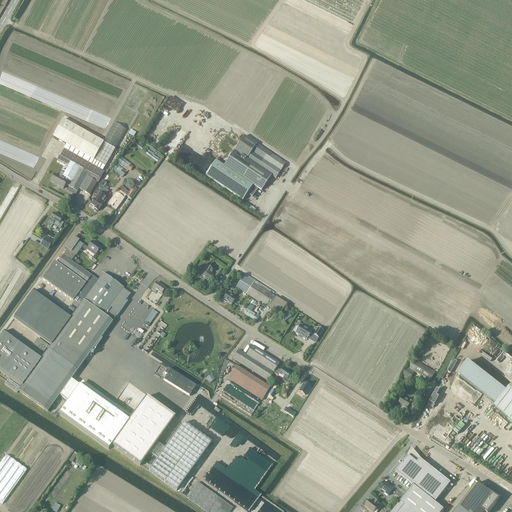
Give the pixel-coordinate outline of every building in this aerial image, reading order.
[(104,143),(104,142),(74,126),(63,119),(53,138),(93,161),(94,161),(105,167),(115,149),(104,143)] [(252,197),(258,189),(261,191),(271,176),(276,179),(286,164),(256,144),(244,136),(224,166),(216,160),(205,176),(242,201),(247,194),(252,197)] [(104,172),(73,154),(64,149),(60,157),(70,162),(62,176),(63,177),(62,179),(60,183),(59,182),(57,186),(63,189),(66,185),(69,187),(69,188),(77,192),(79,189),(90,195),(97,183),(98,183),(104,172)] [(130,164),(131,163),(122,156),(116,163),(126,171),(127,172),(128,171),(130,172),(133,167),(130,165),(131,165),(130,164)] [(62,179),(63,177),(62,176),(70,162),(60,157),(58,160),(64,164),(60,172),(61,172),(59,176),(54,174),(50,182),(57,186),(59,182),(60,183),(62,179)] [(126,172),(125,171),(123,169),(117,165),(113,170),(119,175),(122,178),(126,172)] [(98,212),(103,205),(104,202),(103,201),(106,198),(104,196),(107,191),(107,190),(108,188),(105,185),(106,183),(101,179),(98,184),(99,185),(93,193),(97,196),(91,204),(95,208),(94,209),(98,212)] [(121,186),(118,190),(107,205),(115,211),(124,198),(126,196),(132,200),(138,190),(133,187),(129,192),(125,190),(126,189),(121,186)] [(50,219),(47,224),(52,226),(53,225),(60,229),(64,223),(61,221),(62,218),(54,213),(50,219)] [(79,252),(82,248),(84,245),(79,241),(73,237),(65,248),(67,250),(76,256),(79,252)] [(48,250),(52,244),(45,239),(41,245),(48,250)] [(84,245),(82,248),(86,251),(87,250),(95,256),(98,252),(99,252),(100,253),(101,252),(102,251),(102,250),(101,249),(100,248),(101,248),(92,241),(87,248),(84,245)] [(76,256),(67,250),(57,263),(55,262),(42,279),(73,301),(72,305),(78,309),(77,310),(71,305),(68,309),(74,313),(72,317),(34,290),(13,319),(51,346),(50,348),(38,339),(33,345),(44,353),(46,349),(48,350),(42,358),(4,331),(0,337),(0,371),(21,387),(19,391),(48,412),(60,395),(68,400),(59,413),(109,449),(111,445),(140,465),(152,449),(160,455),(148,471),(176,492),(188,475),(194,467),(212,443),(183,423),(166,447),(157,441),(175,417),(147,396),(129,419),(71,378),(113,322),(114,323),(135,294),(126,288),(125,289),(103,273),(98,280),(71,261),(76,256)] [(213,275),(212,274),(214,270),(207,265),(204,268),(203,267),(202,269),(201,268),(199,268),(197,271),(198,272),(199,273),(198,274),(209,282),(213,275)] [(243,276),(236,288),(246,294),(253,299),(256,301),(266,307),(266,308),(269,309),(279,316),(287,305),(276,298),(272,295),(274,293),(255,281),(245,274),(243,276)] [(157,291),(161,294),(165,288),(156,282),(151,290),(155,293),(157,291)] [(236,299),(227,293),(223,299),(222,301),(225,303),(226,301),(231,305),(236,299)] [(242,306),(239,311),(256,322),(259,317),(251,312),(254,307),(250,305),(247,309),(242,306)] [(289,313),(282,318),(284,321),(291,317),(289,313)] [(303,326),(298,323),(296,326),(298,328),(295,333),(306,340),(311,332),(302,327),(303,326)] [(318,328),(314,335),(313,334),(313,335),(314,335),(318,337),(318,338),(319,338),(318,338),(323,331),(318,327),(317,328),(318,328)] [(290,377),(289,377),(291,374),(282,368),(281,371),(277,368),(279,364),(252,346),(246,355),(238,350),(233,359),(268,381),(273,373),(277,376),(278,374),(283,377),(282,380),(282,381),(287,383),(288,383),(291,379),(290,377)] [(412,359),(402,376),(409,381),(414,372),(429,382),(435,373),(432,371),(424,366),(412,359)] [(458,374),(496,404),(494,406),(511,421),(511,385),(506,392),(467,362),(458,374)] [(236,366),(228,379),(232,381),(241,369),(236,366)] [(241,369),(232,381),(237,384),(245,372),(241,369)] [(245,372),(237,384),(241,387),(249,374),(245,372)] [(206,377),(210,382),(215,379),(211,373),(206,377)] [(249,374),(241,387),(245,390),(253,377),(249,374)] [(253,377),(245,390),(249,392),(257,380),(253,377)] [(257,380),(249,392),(253,395),(262,382),(257,380)] [(262,382),(253,395),(258,398),(266,385),(262,382)] [(311,386),(304,382),(299,391),(305,395),(311,386)] [(266,385),(258,398),(262,401),(270,388),(266,385)] [(429,405),(433,408),(439,397),(437,396),(440,390),(437,389),(429,405)] [(408,409),(411,403),(413,400),(409,398),(408,401),(402,397),(399,403),(408,409)] [(286,408),(284,412),(287,414),(293,417),(295,414),(289,410),(286,408)] [(396,472),(413,486),(392,511),(442,511),(444,510),(435,503),(450,483),(420,459),(411,449),(408,456),(396,472)] [(0,502),(2,504),(27,470),(6,455),(0,463),(0,502)] [(389,496),(392,492),(394,494),(399,488),(396,486),(393,489),(384,482),(379,488),(389,496)] [(488,511),(500,499),(477,483),(453,511),(488,511)] [(382,505),(380,504),(375,500),(373,503),(370,500),(365,506),(372,511),(374,511),(376,510),(378,510),(382,505)]
